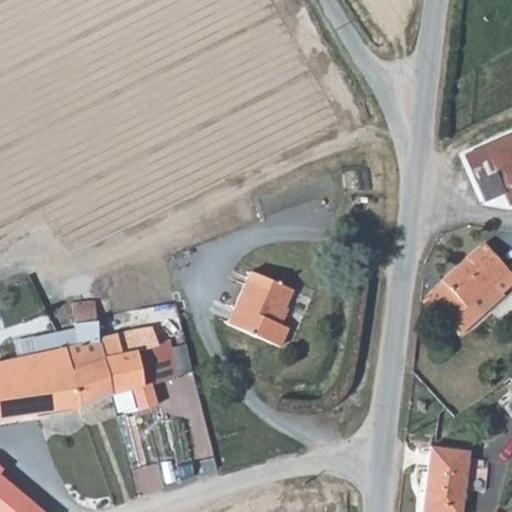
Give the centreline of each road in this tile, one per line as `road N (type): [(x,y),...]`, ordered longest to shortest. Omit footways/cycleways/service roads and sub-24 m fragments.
road 1 (unclassified): [(383,447),(408,197)]
road 2 (residential): [(383,447),(150,511)]
road 3 (unclassified): [(333,0),(387,92),(416,121)]
road 4 (unclassified): [(416,121),(433,0)]
